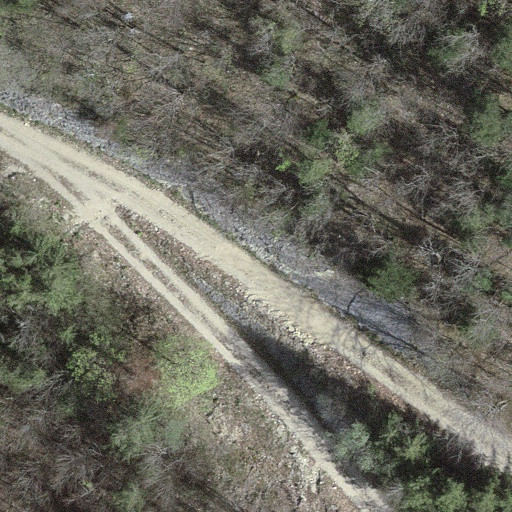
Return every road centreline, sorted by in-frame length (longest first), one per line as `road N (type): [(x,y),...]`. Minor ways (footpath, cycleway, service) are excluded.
road 1 (track): [(511,460),(0,125)]
road 2 (motorway): [(511,162),(100,511)]
road 3 (track): [(349,511),(181,293),(31,147)]
road 4 (motorway): [(415,511),(511,431)]
